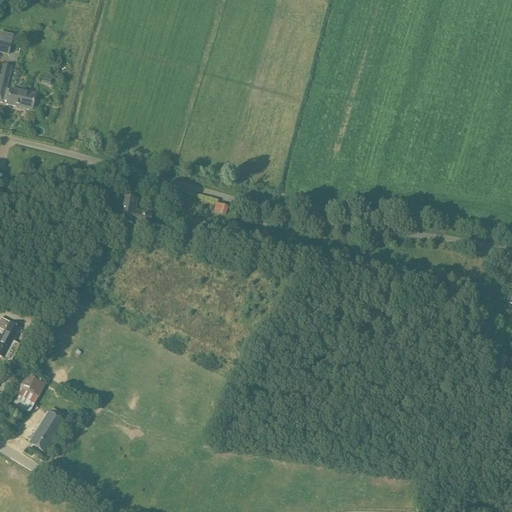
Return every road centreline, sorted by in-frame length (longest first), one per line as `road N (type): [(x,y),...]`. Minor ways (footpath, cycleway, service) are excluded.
road 1 (unclassified): [(511,251),(282,212),(0,137)]
road 2 (unclassified): [(114,511),(0,442)]
